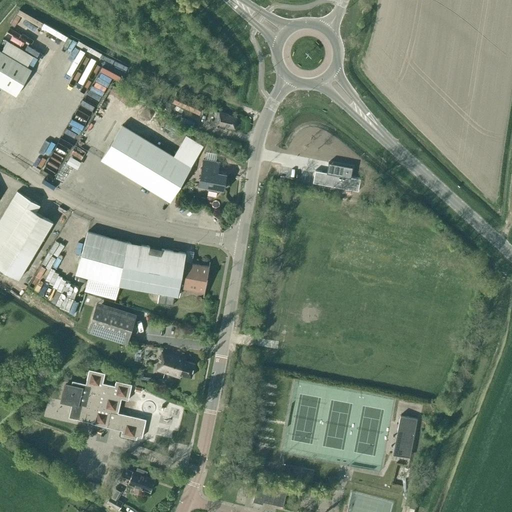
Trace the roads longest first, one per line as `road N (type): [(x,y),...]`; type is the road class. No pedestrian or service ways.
road 1 (secondary): [(187,500),(241,242)]
road 2 (unclassified): [(0,158),(101,214),(241,242)]
road 3 (secondary): [(241,242),(257,136),(289,78)]
road 4 (primary): [(511,255),(390,143)]
